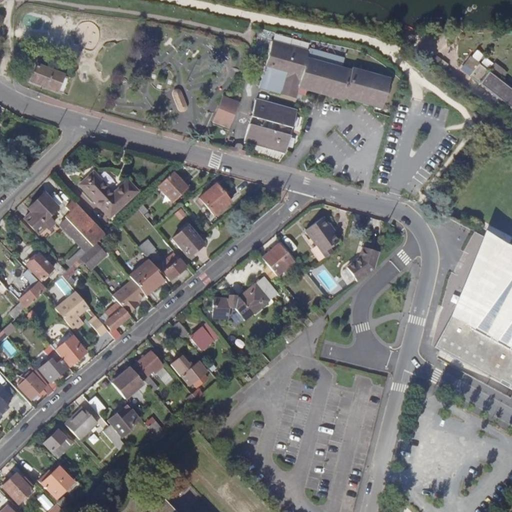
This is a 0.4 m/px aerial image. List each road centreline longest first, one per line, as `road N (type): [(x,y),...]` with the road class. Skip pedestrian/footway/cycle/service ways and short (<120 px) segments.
road 1 (residential): [(0,454),(307,188)]
road 2 (residential): [(307,188),(392,212),(426,244),(404,362)]
road 3 (unknown): [(314,511),(263,463),(292,343),(338,310)]
road 4 (residential): [(87,124),(307,188)]
road 5 (residential): [(404,362),(365,511)]
road 6 (residential): [(404,362),(511,419)]
road 7 (residential): [(87,124),(0,208)]
